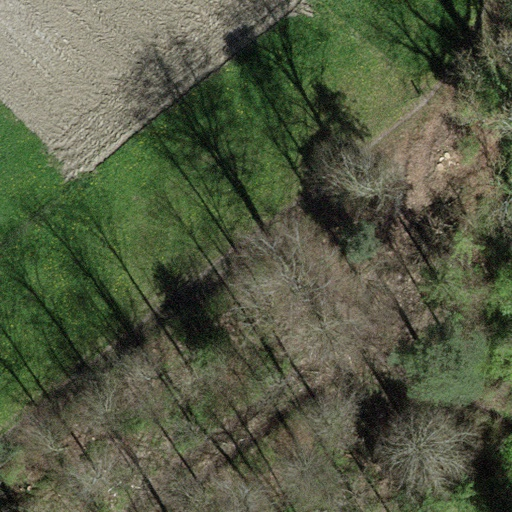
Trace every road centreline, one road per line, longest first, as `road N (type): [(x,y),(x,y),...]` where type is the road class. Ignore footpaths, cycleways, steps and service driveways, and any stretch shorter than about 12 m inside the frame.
road 1 (track): [(0,438),(459,72),(499,0)]
road 2 (track): [(254,233),(396,347),(511,419)]
